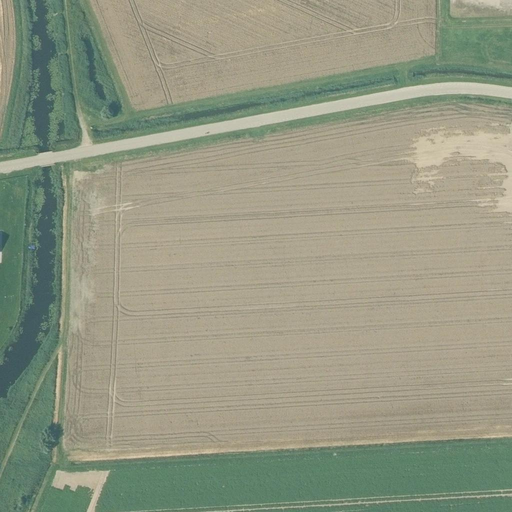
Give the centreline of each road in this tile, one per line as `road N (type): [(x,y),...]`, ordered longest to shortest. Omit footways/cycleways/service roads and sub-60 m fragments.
road 1 (unclassified): [(0,167),(427,90),(511,94)]
road 2 (track): [(89,152),(62,0)]
road 3 (track): [(407,93),(400,57),(511,61)]
